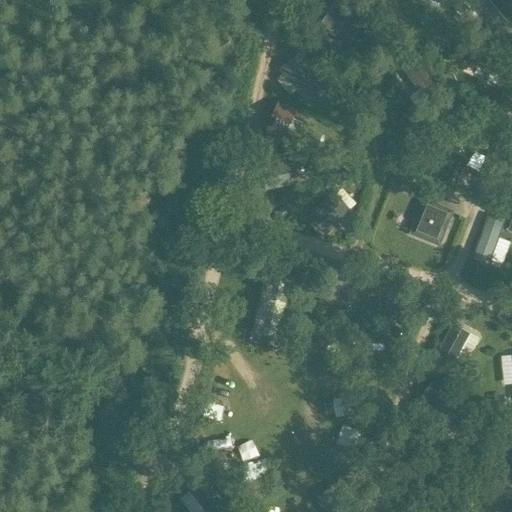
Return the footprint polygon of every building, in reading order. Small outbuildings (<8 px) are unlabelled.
[(487,0),(468,0),(465,3),(492,35),(506,23),(487,0)] [(318,27),(350,47),(366,21),(335,1),(318,27)] [(474,33),(466,40),(472,47),(480,40),(474,33)] [(511,67),(475,50),(468,63),(507,82),(511,71),(511,67)] [(300,54),(279,71),(303,101),(325,83),(300,54)] [(416,61),(402,71),(428,106),(442,95),(416,61)] [(458,104),(437,137),(450,145),(471,112),(458,104)] [(267,128),(266,144),(286,145),(286,143),(301,144),(302,124),(292,120),(295,113),(276,105),(271,119),(274,120),(270,128),(267,128)] [(294,164),(261,171),(267,192),(299,185),(294,164)] [(436,186),(432,195),(443,200),(446,191),(436,186)] [(329,196),(305,218),(321,235),(345,213),(329,196)] [(425,203),(411,235),(437,246),(441,237),(443,237),(448,224),(447,224),(450,214),(425,203)] [(488,217),(472,261),(489,267),(505,224),(488,217)] [(265,271),(253,334),(268,337),(281,274),(265,271)] [(453,327),(431,367),(447,376),(469,335),(453,327)] [(459,370),(452,381),(459,385),(465,374),(459,370)] [(430,385),(420,400),(456,427),(467,413),(430,385)] [(504,397),(495,398),(496,410),(505,409),(504,397)] [(411,410),(409,415),(414,419),(422,408),(416,404),(411,410)] [(198,474),(184,486),(190,493),(204,511),(224,511),(227,510),(198,474)] [(167,485),(163,496),(171,499),(175,487),(167,485)]
